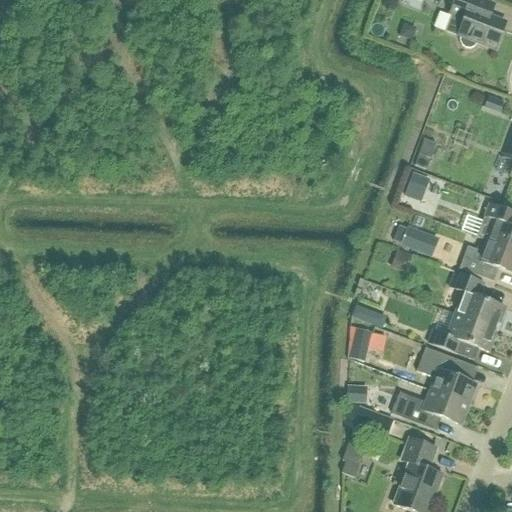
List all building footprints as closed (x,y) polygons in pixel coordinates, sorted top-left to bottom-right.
[(475,47),(476,46),(494,52),(504,25),(480,16),(485,4),(473,0),(454,0),(448,16),(463,22),(456,38),(459,39),(458,40),(458,42),(458,44),(459,45),(459,47),(461,48),(462,49),(463,50),(465,51),(466,51),(468,51),(470,51),(471,50),(473,50),(474,48),(475,47)] [(511,128),(501,159),(511,163),(511,171),(509,179),(511,180),(511,128)] [(486,243),(511,253),(511,216),(488,207),(480,227),(490,231),(486,243)] [(431,259),(438,245),(412,234),(406,248),(431,259)] [(511,253),(486,243),(481,255),(466,249),(458,271),(492,284),(497,271),(511,276),(511,253)] [(454,317),(493,332),(496,325),(498,326),(504,311),(475,300),(481,285),(454,275),(448,290),(462,295),(454,317)] [(378,331),(384,319),(368,312),(363,325),(378,331)] [(493,332),(454,317),(446,339),(431,333),(427,346),(454,356),(459,344),(487,355),(493,340),(490,339),(493,332)] [(429,393),(467,408),(475,387),(455,379),(459,368),(426,356),(422,367),(437,373),(429,393)] [(390,416),(430,432),(435,419),(459,428),(467,408),(429,393),(424,405),(398,395),(390,416)] [(386,441),(393,422),(365,411),(358,430),(386,441)] [(408,467),(393,508),(403,511),(427,511),(431,503),(427,501),(437,476),(427,472),(435,451),(409,441),(400,464),(408,467)]
